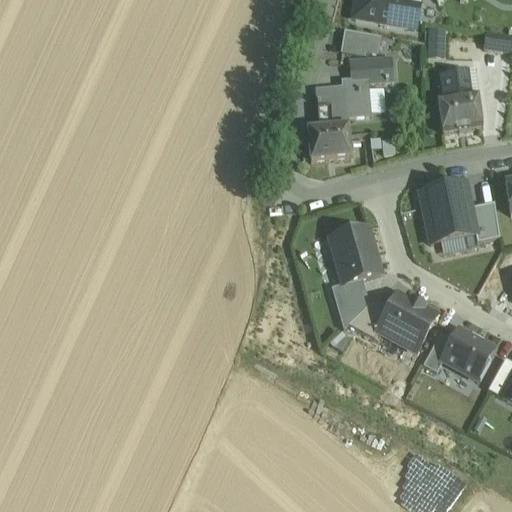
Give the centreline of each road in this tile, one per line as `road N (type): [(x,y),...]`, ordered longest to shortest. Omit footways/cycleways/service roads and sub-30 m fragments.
road 1 (residential): [(379,179),(404,276),(511,334)]
road 2 (unclassified): [(280,174),(328,0)]
road 3 (residential): [(511,152),(379,179)]
